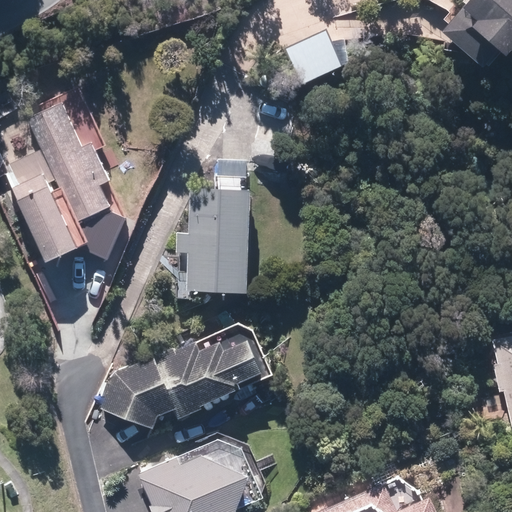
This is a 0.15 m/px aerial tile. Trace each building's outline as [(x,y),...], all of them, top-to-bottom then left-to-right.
[(511,0),(466,0),(434,36),(475,72),(490,54),(510,71),(511,69),(511,0)] [(341,43),(328,44),(330,66),(343,65),(341,43)] [(2,164),(42,258),(75,244),(103,255),(119,214),(107,209),(96,181),(102,178),(85,138),(75,142),(57,100),(25,114),(39,148),(2,164)] [(186,249),(184,285),(239,288),(243,158),(216,157),(215,184),(186,183),(185,231),(175,231),(174,249),(186,249)] [(283,185),(284,202),(295,202),(294,185),(283,185)] [(144,426),(267,370),(246,326),(230,320),(191,337),(190,334),(114,369),(99,409),(144,426)] [(490,360),(486,360),(492,391),(500,389),(505,416),(511,414),(511,329),(485,335),(490,360)] [(310,362),(295,368),(300,379),(315,372),(310,362)] [(227,511),(239,469),(194,450),(174,459),(172,455),(133,472),(151,511),(227,511)] [(432,511),(423,492),(391,508),(376,479),(309,511),(432,511)]
